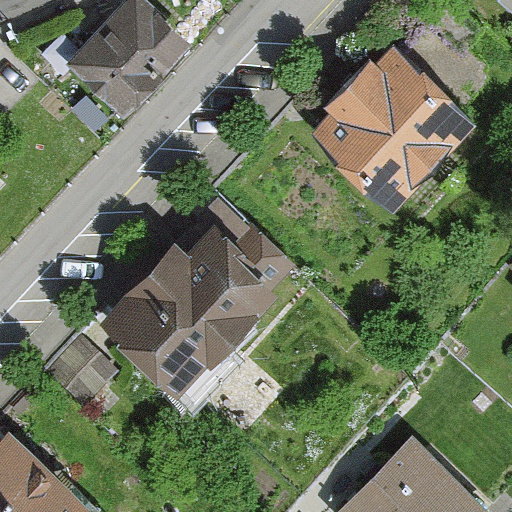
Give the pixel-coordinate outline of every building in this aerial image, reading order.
[(145,0),(76,70),(131,125),(201,55),(145,0)] [(327,138),(399,208),(478,128),(463,114),(497,79),(453,36),(468,20),(446,0),(422,0),(417,6),(437,25),(327,138)] [(80,100),(68,113),(96,139),(108,126),(80,100)] [(0,206),(0,223),(9,214),(0,206)] [(111,321),(194,403),(237,360),(224,347),(301,270),(257,227),(239,245),(225,232),(199,258),(186,246),(111,321)] [(62,328),(37,352),(47,364),(73,339),(62,328)] [(93,511),(17,441),(0,459),(0,511),(93,511)] [(351,511),(485,511),(420,445),(351,511)]
